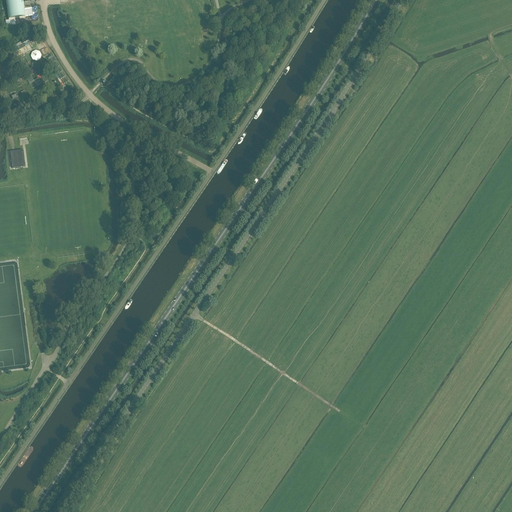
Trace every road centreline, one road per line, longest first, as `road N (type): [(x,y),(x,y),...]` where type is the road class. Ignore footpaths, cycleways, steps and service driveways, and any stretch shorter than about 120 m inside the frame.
road 1 (primary): [(33,511),(375,0)]
road 2 (unclassified): [(61,511),(400,0)]
road 3 (unclassified): [(211,172),(0,483)]
road 4 (unclassified): [(211,172),(89,94),(59,52),(42,0)]
road 5 (unclassified): [(324,0),(211,172)]
